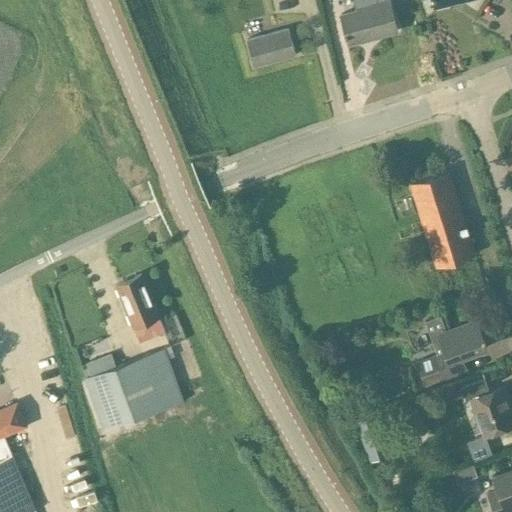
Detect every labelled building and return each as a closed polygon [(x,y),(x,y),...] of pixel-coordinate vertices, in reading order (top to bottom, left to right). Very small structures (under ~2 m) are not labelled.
[(354,0),(357,8),(340,13),(348,42),(366,37),(365,35),(394,27),(386,0),(354,0)] [(294,52),(287,27),(246,38),(253,63),(294,52)] [(474,254),(448,170),(410,182),(436,265),(474,254)] [(165,331),(142,274),(117,284),(140,341),(165,331)] [(443,352),(433,355),(417,361),(425,384),(465,369),(460,355),(483,347),(474,320),(436,333),(443,352)] [(184,400),(165,347),(105,368),(101,355),(80,363),(103,429),(184,400)] [(470,398),(483,435),(511,425),(498,387),(489,390),(485,378),(460,386),(465,400),(470,398)] [(455,383),(436,390),(440,402),(459,395),(455,383)] [(16,403),(1,409),(11,431),(26,425),(16,403)] [(374,414),(356,421),(370,461),(389,454),(374,414)] [(488,444),(470,450),(474,459),(491,453),(488,444)] [(0,511),(27,511),(0,446),(0,511)] [(455,481),(479,474),(475,460),(451,467),(455,481)] [(511,511),(511,468),(492,475),(497,490),(487,493),(493,511),(511,511)] [(384,470),(378,475),(379,482),(386,485),(393,481),(392,473),(384,470)]
